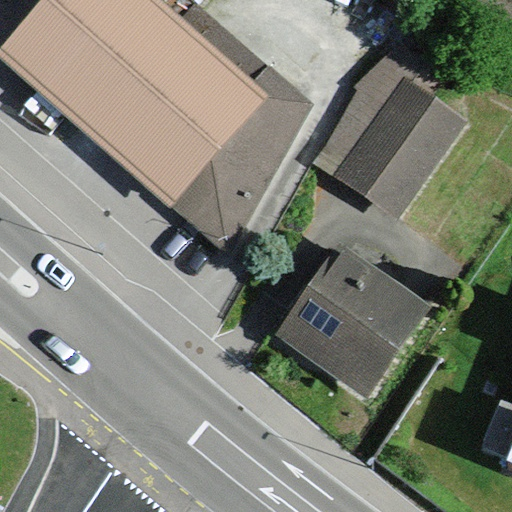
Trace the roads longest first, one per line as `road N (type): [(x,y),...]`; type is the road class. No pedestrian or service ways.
road 1 (primary): [(0,258),(171,406)]
road 2 (primary): [(171,406),(304,511)]
road 3 (residential): [(171,406),(86,511)]
